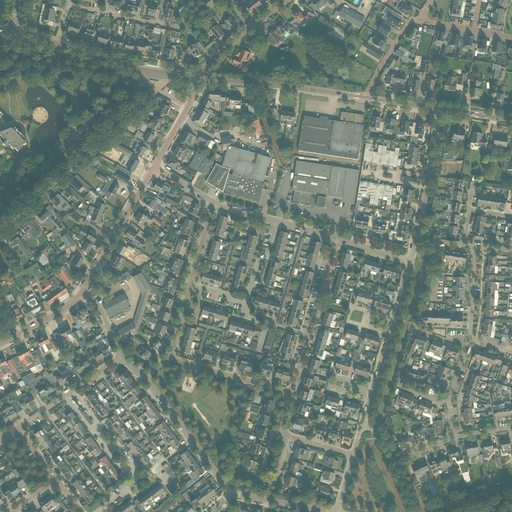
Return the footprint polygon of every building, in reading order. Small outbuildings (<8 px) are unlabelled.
[(116,8),(120,9),(122,0),(110,0),(109,6),(116,7),(116,8)] [(128,6),(127,11),(138,13),(139,8),(140,3),(135,2),(135,0),(129,0),(130,1),(129,1),(128,6)] [(207,0),(203,3),(207,8),(216,1),(215,0),(207,0)] [(252,0),(245,5),(252,14),(262,6),(259,1),(260,0),(261,1),(261,0),(252,0)] [(315,0),(312,3),(318,9),(327,2),(331,6),(334,3),(331,0),(325,0),(325,1),(323,0),(315,0)] [(413,10),(404,5),(406,2),(402,0),(395,0),(395,1),(398,2),(397,5),(401,7),(398,11),(402,14),(403,13),(408,16),(409,14),(410,14),(413,10)] [(171,10),(171,7),(169,7),(170,3),(165,2),(164,6),(163,11),(166,12),(165,19),(173,20),(174,15),(175,16),(175,12),(175,11),(171,10)] [(157,10),(158,6),(147,4),(146,8),(149,8),(148,15),(156,17),(157,12),(157,10)] [(53,17),(54,11),(51,10),(52,7),(47,6),(44,5),(43,11),(45,12),(45,15),(53,17)] [(503,15),(504,10),(500,10),(501,8),(494,6),(495,6),(493,13),(503,15)] [(339,13),(338,16),(344,19),(360,28),(365,19),(349,10),(344,7),(343,7),(341,9),(339,13)] [(396,17),(398,14),(386,7),(382,13),(385,15),(388,18),(387,20),(388,21),(387,21),(392,25),(393,24),(397,27),(401,20),(396,17)] [(295,19),(289,24),(298,29),(301,27),(299,24),(302,21),(303,23),(306,22),(306,23),(311,19),(315,16),(309,12),(307,14),(303,17),(299,12),(293,17),(295,19)] [(52,22),(53,17),(45,15),(44,18),(41,17),(40,23),(48,25),(48,22),(52,22)] [(321,15),(317,21),(324,25),(327,20),(321,15)] [(225,23),(221,25),(227,33),(230,30),(232,31),(237,27),(234,24),(235,23),(231,17),(224,22),(225,23)] [(70,23),(68,32),(74,34),(74,35),(78,36),(81,27),(84,28),(86,22),(87,19),(83,18),(81,25),(77,24),(77,25),(70,23)] [(84,28),(83,31),(86,32),(84,37),(89,39),(89,40),(92,41),(94,34),(95,32),(93,31),(87,30),(89,24),(86,22),(84,28)] [(208,41),(203,45),(208,50),(222,39),(222,38),(225,35),(214,22),(209,27),(211,30),(210,30),(216,38),(209,43),(208,41)] [(388,28),(389,25),(383,22),(378,31),(387,37),(391,30),(388,28)] [(296,32),(293,27),(291,28),(288,25),(286,27),(283,23),(282,24),(282,23),(280,25),(277,28),(278,29),(275,31),(274,29),(268,34),(270,35),(266,41),(274,46),(277,44),(278,45),(283,41),(281,37),(283,35),(283,36),(288,32),(291,36),(296,32)] [(97,31),(96,35),(97,36),(99,36),(97,42),(106,45),(107,42),(108,42),(110,37),(101,34),(102,32),(103,29),(99,28),(97,31)] [(342,43),(347,36),(337,28),(332,35),(342,43)] [(414,43),(413,48),(417,49),(421,36),(416,35),(415,35),(418,31),(413,28),(406,38),(411,41),(414,43)] [(298,35),(306,39),(309,35),(305,33),(301,31),(298,35)] [(436,45),(438,45),(439,44),(443,45),(443,42),(444,42),(445,33),(438,32),(437,40),(436,40),(435,44),(436,45)] [(386,44),(382,41),(383,38),(376,33),(372,39),(375,41),(373,44),(382,50),(383,49),(384,50),(386,47),(385,46),(386,44)] [(113,45),(112,47),(119,49),(120,47),(122,47),(124,41),(118,39),(118,40),(115,39),(117,35),(113,34),(110,45),(111,45),(113,45)] [(450,45),(449,48),(454,49),(456,49),(454,57),(458,58),(460,50),(457,49),(459,39),(460,35),(453,34),(451,40),(450,40),(450,45)] [(151,48),(150,53),(153,53),(152,56),(157,57),(160,58),(160,55),(162,56),(166,36),(162,35),(161,40),(161,42),(162,42),(162,44),(159,44),(159,46),(159,48),(154,47),(155,45),(151,45),(151,48)] [(476,44),(472,43),(473,38),(471,38),(472,37),(469,36),(468,37),(467,37),(464,48),(469,49),(466,60),(472,61),(476,44)] [(480,40),(478,49),(483,50),(483,52),(487,53),(488,47),(486,47),(487,41),(480,40)] [(125,51),(133,52),(134,47),(135,42),(127,41),(126,46),(125,51)] [(187,48),(188,49),(190,55),(192,54),(194,59),(201,55),(198,49),(201,48),(205,53),(208,50),(203,45),(200,41),(197,44),(187,48)] [(137,53),(145,54),(145,50),(149,51),(150,44),(142,42),(142,45),(139,44),(139,45),(137,45),(136,49),(138,49),(137,53)] [(501,44),(494,42),(492,53),(499,54),(500,53),(503,54),(504,46),(501,46),(501,44)] [(176,56),(176,54),(176,49),(176,46),(173,46),(171,48),(171,49),(167,49),(165,58),(170,59),(173,59),(174,56),(176,56)] [(232,65),(238,67),(237,68),(238,68),(238,69),(240,70),(241,70),(242,70),(245,61),(248,62),(251,54),(249,53),(250,49),(245,47),(243,52),(237,50),(234,56),(236,57),(232,65)] [(404,56),(407,51),(400,47),(397,51),(395,54),(399,57),(398,60),(413,65),(414,62),(404,56)] [(176,49),(176,54),(178,55),(178,56),(179,56),(178,60),(185,61),(185,59),(187,59),(188,60),(192,58),(190,55),(188,49),(184,51),(184,52),(179,51),(179,50),(176,49)] [(392,60),(386,68),(390,70),(395,62),(392,60)] [(426,65),(427,61),(423,60),(421,73),(413,72),(412,79),(413,79),(413,80),(412,80),(411,85),(412,85),(412,88),(419,89),(420,81),(418,81),(419,80),(420,80),(420,77),(424,77),(424,73),(426,65)] [(387,78),(386,83),(393,85),(393,83),(400,84),(400,85),(403,85),(404,85),(405,76),(395,74),(395,76),(387,75),(387,78)] [(479,90),(478,90),(480,82),(482,82),(483,77),(473,75),(472,80),(474,81),(473,89),(471,88),(470,93),(471,93),(471,97),(474,98),(477,99),(477,98),(478,98),(478,96),(481,97),(482,91),(479,90)] [(444,90),(455,91),(456,84),(457,84),(458,79),(456,78),(449,77),(448,81),(445,81),(444,90)] [(435,81),(431,81),(431,78),(427,78),(426,86),(427,86),(426,90),(433,91),(435,81)] [(504,94),(506,84),(502,83),(501,86),(500,94),(498,93),(497,101),(503,102),(503,98),(507,98),(507,95),(504,94)] [(227,100),(226,100),(225,107),(230,107),(230,105),(235,106),(236,97),(233,97),(233,96),(227,95),(227,100)] [(160,113),(159,115),(162,117),(163,115),(166,116),(167,116),(167,115),(167,114),(170,108),(165,105),(168,101),(160,96),(158,99),(161,101),(160,103),(162,104),(159,108),(162,109),(160,113)] [(238,97),(236,97),(235,106),(241,106),(241,107),(244,108),(245,100),(242,100),(242,96),(239,96),(238,97)] [(208,101),(206,100),(202,106),(208,109),(212,103),(208,101)] [(248,110),(254,111),(257,111),(257,107),(255,107),(255,102),(252,102),(252,101),(246,100),(245,108),(248,108),(248,110)] [(199,113),(198,115),(205,119),(208,114),(211,116),(213,112),(209,109),(209,111),(201,106),(198,112),(199,113)] [(280,124),(287,125),(289,113),(282,112),(280,124)] [(298,151),(303,152),(358,160),(359,155),(363,125),(361,125),(363,115),(350,113),(350,114),(347,113),(341,112),(340,122),(304,116),(298,151)] [(289,113),(287,125),(290,125),(294,126),(295,114),(289,113)] [(161,124),(163,121),(161,120),(162,117),(159,115),(157,118),(155,121),(153,119),(150,123),(149,123),(143,119),(139,117),(137,121),(141,123),(140,123),(147,127),(148,127),(155,131),(155,130),(154,130),(156,127),(159,129),(161,124)] [(205,119),(198,115),(196,117),(195,116),(192,122),(202,128),(204,125),(205,125),(208,121),(205,119)] [(383,129),(383,124),(380,124),(380,118),(378,118),(378,117),(376,117),(373,117),(373,121),(372,121),(371,128),(376,128),(375,131),(382,132),(383,129)] [(397,132),(398,127),(398,124),(394,124),(395,120),(392,120),(393,119),(390,119),(388,119),(387,123),(386,123),(386,128),(385,130),(390,130),(390,133),(397,134),(397,132)] [(411,136),(412,129),(409,128),(409,122),(407,122),(407,121),(405,121),(405,122),(402,121),(402,125),(401,125),(400,132),(405,132),(404,135),(409,136),(408,141),(407,144),(410,144),(411,136)] [(147,127),(140,123),(138,128),(145,132),(147,127)] [(423,135),(424,128),(423,128),(424,124),(421,124),(421,123),(419,123),(419,124),(417,123),(416,129),(412,129),(411,136),(410,144),(416,145),(416,143),(414,143),(415,137),(418,137),(418,134),(423,135)] [(10,147),(12,149),(26,144),(11,128),(0,132),(0,136),(3,140),(5,139),(11,146),(10,147)] [(148,134),(144,140),(150,143),(154,136),(153,135),(155,132),(149,129),(147,133),(148,134)] [(451,143),(458,144),(459,142),(463,143),(465,131),(457,130),(457,131),(452,131),(451,135),(452,135),(451,141),(451,143)] [(193,136),(186,132),(181,141),(188,144),(191,139),(194,141),(195,138),(193,136)] [(470,143),(478,144),(478,147),(486,148),(487,140),(481,139),(482,134),(473,133),(472,139),(471,139),(470,143)] [(203,146),(207,148),(211,140),(201,135),(198,139),(205,143),(203,146)] [(493,147),(498,147),(498,146),(507,147),(508,139),(500,138),(500,137),(495,136),(493,147)] [(230,171),(223,192),(224,192),(223,193),(231,196),(232,193),(239,195),(239,197),(241,197),(242,196),(258,201),(260,192),(261,189),(263,189),(264,185),(261,184),(261,181),(263,182),(270,158),(232,147),(233,145),(233,146),(235,140),(231,139),(230,137),(221,139),(223,150),(227,150),(222,167),(230,171)] [(371,164),(373,152),(369,151),(371,140),(367,139),(366,143),(363,161),(368,162),(368,163),(368,164),(368,165),(369,165),(370,165),(370,164),(371,164)] [(71,146),(68,149),(71,153),(77,147),(73,142),(70,145),(71,146)] [(116,144),(113,149),(127,157),(125,160),(127,160),(126,162),(123,166),(127,169),(134,173),(139,163),(133,159),(131,158),(133,153),(116,144)] [(409,150),(409,153),(419,155),(420,152),(419,152),(419,149),(414,148),(414,145),(416,145),(410,144),(407,144),(407,150),(409,150)] [(375,163),(380,163),(383,146),(378,145),(377,153),(373,152),(371,164),(372,164),(372,165),(373,165),(373,166),(374,166),(375,165),(375,164),(375,163)] [(133,151),(139,154),(143,156),(147,149),(141,146),(139,149),(135,147),(133,151)] [(387,166),(388,166),(390,155),(386,154),(387,147),(383,146),(380,163),(385,164),(384,166),(384,167),(385,167),(386,168),(386,167),(387,167),(387,166)] [(187,157),(186,156),(188,153),(191,155),(193,151),(186,148),(184,151),(178,147),(173,154),(185,161),(187,157)] [(398,159),(400,149),(399,148),(396,148),(395,148),(394,155),(390,155),(388,166),(389,167),(389,168),(390,168),(391,168),(392,167),(392,165),(397,166),(398,159)] [(198,172),(209,178),(217,164),(206,158),(205,158),(197,153),(189,167),(191,168),(198,172)] [(212,160),(217,163),(221,156),(216,153),(216,154),(214,157),(212,160)] [(505,157),(503,169),(507,170),(511,170),(511,158),(509,158),(505,157)] [(171,159),(167,165),(175,169),(174,169),(177,171),(179,167),(183,170),(185,167),(175,161),(171,159)] [(408,159),(407,162),(405,162),(404,168),(411,169),(411,165),(417,166),(417,164),(418,164),(418,161),(408,159)] [(316,207),(325,208),(326,198),(329,196),(342,198),(346,203),(354,204),(359,171),(296,161),(292,191),(295,191),(293,201),(293,203),(297,204),(297,202),(306,203),(305,205),(310,206),(310,205),(316,206),(316,207)] [(444,165),(443,174),(453,176),(454,167),(457,168),(458,162),(447,162),(446,166),(444,165)] [(223,192),(230,171),(222,167),(217,164),(209,178),(206,182),(206,183),(208,185),(207,186),(209,187),(210,186),(214,188),(216,190),(217,188),(223,192)] [(130,178),(132,173),(117,165),(115,169),(121,173),(117,180),(121,183),(122,181),(128,184),(130,179),(130,178)] [(191,168),(188,173),(195,177),(198,172),(191,168)] [(75,179),(70,183),(78,191),(82,187),(88,192),(91,189),(80,179),(78,181),(75,179)] [(448,190),(450,191),(457,192),(458,189),(463,189),(464,181),(447,179),(447,182),(452,183),(452,187),(449,187),(448,190)] [(108,181),(101,193),(106,195),(105,197),(108,200),(111,194),(114,195),(119,186),(114,184),(112,183),(112,184),(108,181)] [(357,200),(356,206),(358,207),(358,206),(359,207),(360,201),(361,201),(362,197),(366,197),(366,194),(368,183),(367,182),(367,181),(366,181),(365,181),(365,182),(364,184),(359,183),(357,200)] [(160,193),(166,196),(170,189),(164,186),(158,182),(156,185),(155,185),(154,187),(154,188),(154,189),(160,192),(160,193)] [(369,183),(368,183),(366,194),(371,195),(369,204),(373,205),(376,186),(372,185),(372,183),(372,182),(371,182),(370,182),(369,182),(369,183)] [(381,186),(376,186),(373,205),(378,206),(379,196),(383,197),(385,185),(384,185),(384,184),(383,184),(382,184),(381,185),(381,186)] [(386,185),(385,185),(383,197),(383,200),(387,201),(385,210),(390,211),(392,195),(393,188),(388,188),(389,186),(389,185),(388,185),(387,184),(386,185)] [(81,198),(71,188),(69,191),(66,188),(61,193),(62,194),(61,194),(63,196),(64,196),(67,199),(70,196),(71,197),(72,196),(78,201),(81,198)] [(404,192),(403,196),(414,197),(414,194),(413,194),(414,191),(407,190),(408,189),(402,188),(401,191),(404,192)] [(89,192),(88,193),(94,199),(95,199),(98,195),(92,189),(89,192)] [(446,202),(447,202),(456,203),(456,200),(461,201),(462,193),(457,192),(450,191),(449,194),(451,194),(450,199),(447,199),(446,197),(440,196),(440,201),(446,202)] [(165,201),(176,207),(179,201),(168,195),(165,201)] [(147,200),(148,201),(148,200),(155,205),(156,202),(157,201),(150,196),(147,200)] [(187,197),(185,200),(191,204),(190,208),(189,207),(187,211),(191,212),(197,215),(197,213),(198,213),(199,210),(198,210),(199,207),(199,206),(196,204),(197,202),(187,196),(187,197)] [(412,203),(412,200),(413,201),(414,197),(403,196),(403,199),(400,198),(399,204),(406,205),(406,202),(412,203)] [(52,204),(55,207),(57,209),(60,207),(65,211),(70,207),(61,198),(59,200),(58,199),(57,199),(55,197),(53,198),(50,200),(51,200),(50,201),(53,204),(52,204)] [(166,215),(169,211),(160,205),(156,202),(155,205),(148,200),(148,201),(145,204),(155,211),(156,209),(166,215)] [(446,210),(446,214),(454,215),(454,212),(459,212),(461,204),(456,203),(447,202),(447,204),(448,204),(447,210),(446,210)] [(88,210),(90,210),(94,212),(96,213),(96,212),(102,214),(105,206),(98,203),(95,209),(90,206),(88,210)] [(401,210),(400,214),(411,215),(411,212),(411,209),(405,208),(406,205),(407,206),(406,205),(399,204),(398,210),(401,210)] [(358,228),(361,228),(363,218),(360,217),(360,215),(357,214),(358,207),(356,206),(355,214),(354,214),(353,221),(357,221),(356,227),(358,227),(358,228)] [(75,211),(81,216),(83,212),(77,207),(75,211)] [(39,212),(36,215),(42,221),(47,216),(60,230),(64,227),(52,210),(47,214),(44,210),(40,213),(39,212)] [(74,217),(73,218),(79,223),(83,219),(73,210),(70,214),(74,217)] [(94,212),(90,210),(88,215),(92,217),(90,220),(98,223),(102,214),(96,212),(96,213),(94,212)] [(187,218),(184,227),(192,230),(194,223),(192,222),(193,218),(190,216),(179,210),(177,212),(187,218)] [(152,221),(147,218),(144,216),(140,213),(140,214),(139,213),(137,216),(138,217),(136,220),(140,223),(143,225),(145,221),(150,224),(152,221)] [(460,216),(454,215),(446,214),(443,213),(443,217),(446,217),(447,217),(449,217),(448,222),(450,223),(459,224),(460,216)] [(410,218),(411,215),(400,214),(400,217),(397,216),(396,222),(403,223),(404,220),(409,221),(410,218)] [(371,223),(372,219),(373,217),(367,216),(367,215),(364,215),(363,218),(361,228),(364,229),(365,228),(367,228),(368,223),(371,223)] [(220,216),(219,223),(227,225),(228,219),(220,216)] [(380,223),(377,222),(378,220),(372,219),(371,223),(371,226),(374,226),(373,232),(376,232),(376,233),(379,233),(380,223)] [(389,229),(390,224),(390,222),(384,221),(384,223),(380,223),(379,233),(382,234),(382,233),(385,233),(386,228),(389,229)] [(408,230),(408,227),(403,226),(403,223),(396,222),(395,228),(394,231),(398,231),(408,233),(409,230),(408,230)] [(26,223),(20,228),(22,231),(19,233),(24,238),(32,231),(37,237),(40,234),(32,225),(30,228),(26,223)] [(219,223),(217,229),(225,231),(227,225),(219,223)] [(192,230),(184,227),(181,226),(179,232),(189,236),(192,230)] [(439,236),(451,238),(452,235),(457,236),(458,227),(450,226),(449,233),(440,231),(439,236)] [(86,238),(94,243),(97,237),(94,235),(94,234),(90,231),(88,234),(81,229),(79,233),(86,238)] [(146,233),(152,239),(155,235),(149,229),(146,233)] [(225,231),(217,229),(215,235),(223,237),(225,231)] [(145,243),(142,242),(135,237),(137,235),(130,230),(125,236),(132,241),(131,243),(130,243),(138,248),(138,246),(141,248),(140,250),(144,253),(146,249),(142,247),(145,243)] [(408,233),(398,231),(397,234),(394,234),(393,240),(400,241),(402,241),(402,238),(406,239),(407,236),(408,236),(408,233)] [(281,232),(279,238),(287,240),(289,234),(281,232)] [(7,240),(12,247),(16,245),(18,243),(18,244),(24,253),(29,249),(24,242),(21,237),(18,239),(14,233),(11,235),(12,236),(7,240)] [(66,243),(69,248),(75,244),(67,233),(61,238),(65,244),(66,243)] [(250,235),(248,241),(256,244),(258,238),(250,235)] [(178,246),(186,249),(189,242),(181,239),(180,239),(177,238),(175,244),(178,246)] [(279,238),(277,244),(285,246),(287,240),(279,238)] [(248,244),(247,247),(254,250),(256,244),(248,241),(245,240),(244,243),(248,244)] [(83,247),(81,250),(83,251),(88,253),(92,246),(85,243),(82,241),(80,245),(83,247)] [(213,241),(211,247),(220,250),(221,243),(213,241)] [(313,241),(311,248),(319,250),(321,244),(313,241)] [(277,244),(276,250),(283,252),(285,246),(277,244)] [(117,253),(123,256),(124,255),(128,257),(130,254),(126,251),(127,249),(121,245),(117,253)] [(153,248),(159,254),(162,250),(157,245),(153,248)] [(186,249),(178,246),(175,252),(183,255),(186,249)] [(211,247),(210,253),(218,256),(220,250),(211,247)] [(247,247),(245,253),(253,256),(254,250),(247,247)] [(311,248),(310,254),(318,256),(319,250),(311,248)] [(282,258),(283,252),(276,250),(274,256),(277,257),(276,260),(281,261),(282,258)] [(218,256),(210,253),(208,260),(216,262),(218,256)] [(251,262),(253,256),(245,253),(243,259),(251,262)] [(343,253),(341,259),(349,261),(351,255),(343,253)] [(37,258),(42,266),(49,262),(44,254),(37,258)] [(53,264),(58,260),(53,254),(49,258),(53,264)] [(310,254),(308,260),(316,262),(318,256),(310,254)] [(66,263),(67,261),(63,255),(58,258),(63,265),(66,263)] [(66,263),(72,266),(73,265),(78,268),(83,261),(73,255),(69,262),(68,261),(67,261),(66,263)] [(111,263),(117,266),(116,268),(120,270),(122,265),(125,261),(115,256),(111,263)] [(175,258),(173,265),(180,268),(183,261),(175,258)] [(349,261),(341,259),(339,265),(347,268),(349,261)] [(56,271),(65,284),(71,279),(63,266),(59,260),(52,265),(56,271)] [(316,262),(308,260),(306,266),(314,268),(316,262)] [(366,269),(371,271),(373,263),(370,262),(366,261),(364,269),(362,268),(360,275),(364,276),(366,269)] [(270,268),(278,270),(280,264),(272,262),(270,268)] [(374,279),(379,281),(381,274),(378,273),(381,265),(377,264),(374,263),(373,263),(371,271),(376,272),(374,279)] [(180,268),(173,265),(170,264),(169,268),(167,267),(166,270),(170,271),(170,272),(178,275),(180,268)] [(294,265),(291,274),(294,274),(295,269),(299,270),(300,267),(294,265)] [(240,266),(238,272),(246,274),(247,268),(240,266)] [(381,274),(379,281),(383,282),(385,275),(390,277),(393,269),(392,269),(389,268),(385,267),(383,274),(381,274)] [(270,268),(269,274),(276,276),(278,270),(270,268)] [(393,269),(390,277),(398,279),(400,271),(396,270),(393,269)] [(113,270),(110,274),(120,279),(123,281),(131,277),(128,272),(122,275),(117,273),(113,270)] [(157,270),(156,273),(164,276),(163,280),(162,282),(163,283),(175,287),(176,285),(177,281),(173,279),(170,278),(169,278),(168,278),(168,277),(166,276),(167,274),(163,272),(157,270)] [(306,271),(304,277),(312,280),(314,274),(306,271)] [(238,272),(236,278),(244,280),(246,274),(238,272)] [(340,272),(338,278),(346,280),(348,274),(340,272)] [(133,336),(136,334),(138,333),(142,318),(143,315),(149,295),(150,292),(151,289),(149,287),(143,275),(141,273),(133,278),(142,294),(133,323),(117,332),(122,342),(133,336)] [(202,281),(208,283),(210,275),(204,273),(202,281)] [(269,274),(267,280),(274,282),(276,276),(269,274)] [(152,279),(143,275),(149,287),(152,279)] [(208,283),(214,285),(216,277),(210,275),(208,283)] [(53,293),(51,295),(50,295),(55,301),(61,297),(67,292),(63,286),(62,286),(58,281),(58,282),(54,277),(48,281),(53,287),(50,290),(53,293)] [(216,277),(214,285),(220,287),(222,279),(216,277)] [(304,277),(302,283),(310,286),(312,280),(304,277)] [(41,281),(43,284),(47,290),(51,286),(45,278),(41,281)] [(236,278),(234,284),(242,286),(244,280),(236,278)] [(338,278),(337,284),(344,286),(346,280),(338,278)] [(274,282),(267,280),(265,286),(273,288),(274,282)] [(163,283),(162,285),(163,288),(165,288),(164,291),(172,294),(175,287),(163,283)] [(302,283),(300,290),(309,292),(310,286),(302,283)] [(43,284),(40,286),(41,288),(44,292),(46,294),(48,297),(44,299),(49,306),(55,301),(50,295),(51,295),(47,290),(43,284)] [(242,286),(234,284),(233,290),(240,293),(242,286)] [(337,284),(335,290),(342,293),(344,286),(337,284)] [(0,298),(3,304),(8,302),(0,286),(0,298)] [(288,286),(285,294),(290,296),(293,297),(294,294),(289,292),(290,287),(288,286)] [(377,286),(374,296),(377,296),(377,298),(376,301),(375,306),(377,307),(378,307),(381,308),(383,300),(384,297),(380,295),(380,294),(379,294),(379,293),(381,287),(377,286)] [(357,296),(356,301),(359,302),(359,303),(362,304),(364,294),(365,290),(360,289),(359,291),(358,292),(357,296)] [(309,292),(300,290),(299,296),(307,298),(309,292)] [(342,293),(335,290),(333,296),(341,299),(342,293)] [(24,291),(21,293),(26,303),(29,308),(32,314),(41,310),(39,305),(38,303),(37,304),(34,298),(30,300),(28,297),(27,297),(24,291)] [(21,293),(18,294),(22,300),(24,304),(25,307),(24,307),(26,310),(23,311),(24,313),(26,318),(32,314),(29,308),(26,303),(21,293)] [(111,301),(103,305),(108,316),(109,317),(112,315),(112,314),(112,313),(115,311),(116,314),(117,314),(128,309),(127,308),(127,307),(130,305),(129,304),(124,294),(111,301)] [(364,294),(362,304),(364,304),(365,303),(368,304),(369,299),(370,296),(364,294)] [(161,298),(161,301),(163,302),(162,305),(162,306),(166,307),(171,309),(174,301),(170,300),(170,299),(165,298),(162,296),(161,298)] [(254,305),(260,307),(262,299),(256,297),(254,305)] [(381,308),(381,309),(387,311),(390,302),(390,300),(389,300),(389,298),(384,297),(383,300),(381,308)] [(260,307),(266,309),(268,301),(262,299),(260,307)] [(295,300),(293,306),(301,308),(303,302),(295,300)] [(266,309),(272,311),(274,303),(268,301),(266,309)] [(274,303),(272,311),(278,312),(280,304),(274,303)] [(11,312),(12,315),(12,316),(16,322),(17,322),(19,321),(19,320),(23,318),(19,312),(15,304),(11,306),(14,311),(11,312)] [(293,306),(292,312),(299,315),(301,308),(293,306)] [(80,311),(79,311),(79,312),(84,319),(87,324),(88,324),(89,324),(89,323),(90,322),(88,317),(86,318),(85,317),(88,315),(84,308),(80,311)] [(170,315),(166,313),(161,311),(158,318),(167,322),(170,315)] [(287,318),(290,318),(298,321),(299,315),(292,312),(288,311),(287,318)] [(77,313),(72,316),(74,320),(73,321),(75,324),(76,323),(76,324),(77,325),(80,323),(81,326),(86,323),(87,325),(87,324),(84,319),(79,312),(78,313),(77,314),(77,313)] [(326,312),(324,319),(331,321),(333,315),(326,312)] [(143,315),(142,318),(146,320),(155,323),(156,320),(147,316),(143,315)] [(282,316),(279,315),(277,324),(285,326),(286,323),(283,322),(284,317),(282,316)] [(450,316),(450,324),(450,327),(450,325),(451,325),(451,327),(461,328),(461,326),(462,326),(462,328),(463,316),(451,316),(450,316)] [(298,321),(290,318),(288,325),(296,327),(298,321)] [(335,323),(336,322),(331,321),(324,319),(322,325),(329,327),(330,324),(335,325),(335,323)] [(229,330),(235,331),(238,323),(232,322),(229,330)] [(235,331),(242,333),(244,325),(238,323),(235,331)] [(167,328),(162,326),(157,324),(155,332),(164,335),(167,328)] [(242,333),(248,335),(250,327),(244,325),(242,333)] [(484,327),(483,332),(491,333),(491,332),(495,333),(496,327),(492,326),(482,325),(481,327),(484,327)] [(74,340),(71,335),(72,334),(70,331),(68,327),(63,329),(70,342),(73,341),(74,340)] [(250,327),(248,335),(254,337),(256,329),(250,327)] [(188,328),(186,334),(194,336),(196,330),(188,328)] [(70,342),(63,329),(59,331),(61,336),(63,339),(65,344),(68,343),(70,342)] [(278,329),(276,338),(278,339),(280,333),(283,334),(284,331),(278,329)] [(348,329),(345,339),(344,340),(350,342),(351,339),(354,330),(351,329),(351,330),(348,329)] [(321,330),(320,337),(327,339),(329,333),(321,330)] [(357,331),(354,330),(351,339),(357,341),(360,333),(356,332),(357,331)] [(79,338),(75,332),(73,333),(80,349),(83,347),(80,342),(81,342),(79,338)] [(136,334),(133,336),(142,345),(145,343),(136,334)] [(161,339),(162,338),(155,334),(154,337),(155,338),(150,345),(157,350),(162,344),(159,342),(161,339)] [(193,341),(194,336),(186,334),(185,340),(193,342),(193,341)] [(288,335),(286,341),(294,343),(296,337),(288,335)] [(358,350),(357,353),(361,354),(363,347),(362,347),(363,346),(366,347),(366,346),(370,347),(370,345),(373,337),(369,336),(366,335),(363,344),(360,343),(360,345),(360,346),(359,346),(358,350)] [(414,344),(419,345),(422,337),(417,335),(414,344)] [(46,336),(41,338),(48,351),(53,349),(46,336)] [(59,337),(55,339),(61,351),(65,348),(59,337)] [(320,337),(318,343),(326,345),(327,339),(320,337)] [(373,337),(370,345),(373,346),(372,349),(376,350),(379,339),(376,338),(373,337)] [(423,351),(426,352),(427,347),(425,346),(427,339),(422,337),(419,345),(418,349),(423,351)] [(48,351),(41,338),(36,341),(37,342),(35,342),(38,348),(40,347),(40,348),(41,348),(43,354),(44,355),(47,354),(49,353),(48,351)] [(185,340),(183,346),(191,348),(193,342),(185,340)] [(208,360),(210,361),(213,352),(209,351),(210,347),(208,346),(210,341),(207,340),(204,350),(206,350),(204,360),(208,362),(208,360)] [(286,341),(284,347),(292,349),(294,343),(286,341)] [(435,351),(438,342),(433,341),(430,348),(427,347),(426,352),(429,353),(429,352),(434,354),(435,351)] [(441,351),(442,348),(443,344),(438,342),(435,351),(434,354),(434,355),(435,355),(437,354),(438,352),(440,353),(439,356),(442,357),(443,355),(442,355),(443,352),(441,351)] [(318,343),(316,349),(324,351),(326,345),(318,343)] [(102,346),(97,349),(98,352),(102,358),(108,355),(106,352),(109,350),(107,346),(104,349),(102,346)] [(137,352),(145,361),(152,355),(143,346),(137,352)] [(191,348),(183,346),(181,352),(189,354),(191,348)] [(451,356),(454,348),(449,346),(447,350),(445,349),(444,349),(443,352),(442,355),(443,355),(442,357),(445,358),(446,355),(451,356)] [(284,347),(282,353),(290,355),(292,349),(284,347)] [(454,348),(451,356),(450,359),(454,360),(454,361),(456,362),(458,355),(457,355),(459,350),(454,348)] [(21,351),(27,364),(28,364),(28,366),(30,369),(34,366),(33,363),(25,349),(21,351)] [(235,362),(238,363),(242,350),(239,349),(237,356),(235,355),(234,358),(230,357),(228,366),(234,368),(235,362)] [(324,351),(316,349),(314,355),(322,357),(324,351)] [(213,350),(213,352),(210,361),(216,362),(219,351),(213,350)] [(239,369),(245,371),(248,362),(245,361),(245,358),(243,358),(245,351),(242,350),(238,363),(241,364),(239,369)] [(472,357),(478,359),(480,352),(475,350),(472,357)] [(478,359),(483,361),(486,351),(484,350),(483,353),(480,352),(478,359)] [(22,360),(25,365),(24,366),(27,372),(31,371),(27,364),(21,351),(16,354),(18,357),(15,358),(17,362),(22,360)] [(34,351),(30,353),(37,365),(41,363),(40,362),(38,358),(34,351)] [(98,352),(93,355),(94,357),(97,361),(102,358),(98,352)] [(222,364),(228,366),(230,357),(227,356),(228,353),(225,352),(222,364)] [(290,355),(282,353),(280,359),(288,362),(290,355)] [(494,364),(501,366),(502,362),(504,357),(497,355),(496,357),(496,358),(494,364)] [(494,365),(494,364),(496,358),(496,357),(490,356),(488,363),(487,365),(490,366),(490,364),(494,365)] [(336,368),(342,370),(345,362),(341,361),(342,358),(339,357),(336,368)] [(3,358),(0,359),(0,362),(7,376),(11,374),(8,369),(6,366),(7,365),(3,358)] [(345,362),(342,370),(349,372),(352,361),(349,360),(349,359),(346,358),(345,362)] [(7,361),(11,369),(15,367),(12,359),(7,361)] [(275,378),(281,379),(284,371),(280,370),(281,367),(279,366),(280,361),(277,360),(275,367),(276,367),(274,372),(277,373),(275,378)] [(312,360),(311,366),(318,368),(320,362),(312,360)] [(86,361),(80,364),(84,370),(89,367),(86,361)] [(501,370),(508,372),(510,366),(511,363),(504,361),(501,370)] [(84,370),(80,364),(79,362),(74,365),(78,373),(84,370)] [(248,362),(245,371),(252,373),(254,364),(248,362)] [(284,371),(281,379),(287,381),(290,372),(288,372),(289,367),(291,368),(292,365),(286,363),(285,366),(284,371)] [(355,373),(362,375),(364,367),(364,366),(365,364),(362,363),(360,364),(358,363),(355,373)] [(258,372),(263,374),(266,365),(260,364),(258,372)] [(266,365),(263,374),(266,375),(265,376),(269,378),(270,376),(272,367),(266,365)] [(318,368),(311,366),(309,372),(316,374),(318,368)] [(364,367),(362,375),(368,377),(371,368),(364,366),(364,367)] [(412,379),(414,380),(417,371),(418,367),(413,366),(412,369),(409,380),(411,381),(412,379)] [(440,366),(439,371),(449,375),(450,373),(448,372),(449,369),(447,368),(440,366)] [(68,373),(66,369),(60,373),(66,382),(71,379),(68,373)] [(123,382),(129,377),(125,372),(123,374),(120,370),(114,375),(117,379),(120,383),(123,382)] [(48,382),(42,386),(47,395),(53,391),(49,385),(53,383),(48,375),(46,371),(43,373),(47,380),(48,382)] [(439,371),(437,376),(446,380),(447,377),(448,377),(449,375),(439,371)] [(422,372),(419,383),(422,384),(422,382),(425,383),(426,378),(428,374),(422,372)] [(21,378),(25,385),(35,378),(32,373),(21,378)] [(51,374),(48,375),(53,383),(57,381),(60,386),(66,382),(60,373),(54,377),(53,376),(51,374)] [(473,373),(471,379),(478,381),(480,376),(473,373)] [(437,376),(435,382),(446,385),(447,383),(445,382),(446,380),(437,376)] [(123,385),(124,388),(126,387),(133,382),(129,377),(123,382),(124,384),(123,385)] [(303,385),(307,386),(310,387),(312,380),(305,378),(303,385)] [(106,381),(113,389),(115,387),(115,388),(115,387),(109,379),(106,381)] [(471,379),(469,384),(477,386),(479,387),(480,384),(478,384),(478,381),(471,379)] [(128,389),(130,392),(136,387),(133,382),(126,387),(124,388),(126,390),(128,389)] [(446,385),(435,382),(433,387),(442,390),(443,387),(445,388),(446,385)] [(32,390),(35,395),(39,393),(42,398),(47,395),(42,386),(36,389),(32,384),(29,386),(32,390)] [(123,403),(126,406),(137,398),(135,396),(140,392),(136,387),(130,392),(132,394),(130,395),(131,397),(123,403)] [(466,394),(466,395),(466,394),(473,397),(475,391),(465,388),(464,390),(467,391),(466,394)] [(97,396),(101,393),(100,391),(97,393),(95,390),(86,397),(88,399),(88,400),(89,402),(89,403),(97,396)] [(299,399),(303,400),(309,402),(311,394),(309,393),(301,391),(299,399)] [(22,395),(23,398),(29,407),(35,404),(31,398),(29,399),(25,393),(22,395)] [(399,402),(404,405),(408,395),(406,394),(402,393),(401,397),(398,396),(396,400),(394,405),(397,406),(399,402)] [(466,395),(464,402),(473,403),(475,397),(473,397),(466,394),(466,395)] [(414,405),(416,401),(413,400),(414,398),(410,396),(411,396),(408,395),(404,405),(408,406),(408,405),(410,407),(413,408),(414,405)] [(93,407),(102,401),(100,397),(99,398),(97,396),(89,403),(91,405),(91,404),(92,405),(92,404),(94,407),(93,407)] [(326,405),(332,406),(334,397),(332,396),(331,397),(328,397),(326,405)] [(143,406),(143,407),(149,402),(145,397),(139,401),(141,403),(136,407),(138,410),(143,406)] [(334,397),(332,406),(334,407),(334,410),(340,412),(342,406),(338,405),(340,400),(337,399),(337,398),(334,397)] [(23,398),(21,399),(23,403),(20,404),(24,410),(29,407),(23,398)] [(262,403),(262,404),(264,404),(263,408),(263,409),(266,410),(271,411),(274,401),(264,398),(262,403)] [(97,413),(107,405),(109,404),(107,402),(108,402),(105,399),(102,401),(93,407),(94,407),(96,409),(95,410),(97,412),(97,413)] [(423,413),(427,402),(425,401),(425,402),(421,401),(421,402),(418,401),(416,406),(415,409),(418,410),(420,411),(423,413)] [(12,406),(5,410),(11,419),(16,416),(13,410),(17,408),(14,402),(11,404),(12,406)] [(143,407),(147,412),(153,407),(149,402),(143,407)] [(347,411),(351,412),(353,404),(350,403),(348,402),(348,403),(346,402),(343,413),(346,414),(347,411)] [(429,418),(431,417),(437,414),(435,414),(437,409),(432,407),(433,405),(429,404),(430,403),(427,402),(423,413),(422,415),(429,418)] [(310,412),(307,411),(308,407),(300,404),(299,408),(298,407),(296,413),(304,415),(304,417),(308,418),(310,412)] [(353,404),(351,412),(350,416),(353,417),(353,416),(357,417),(358,412),(360,406),(353,404)] [(504,404),(499,405),(501,419),(507,418),(507,416),(506,416),(504,404)] [(107,417),(110,414),(115,411),(116,410),(115,407),(113,407),(110,409),(107,405),(97,413),(99,415),(100,415),(101,417),(105,414),(107,417)] [(501,419),(499,405),(493,406),(494,415),(495,420),(501,419)] [(147,412),(150,416),(151,416),(157,412),(153,407),(147,412)] [(11,419),(5,410),(2,411),(4,415),(1,416),(3,418),(3,420),(2,420),(4,423),(5,422),(5,423),(9,421),(9,422),(12,421),(11,419)] [(109,420),(112,425),(120,419),(121,419),(117,414),(117,413),(115,411),(110,414),(112,417),(108,420),(109,420)] [(66,421),(68,423),(75,418),(71,413),(71,412),(68,414),(64,418),(63,418),(66,422),(66,421)] [(151,416),(150,416),(147,419),(148,421),(151,424),(160,417),(157,412),(151,416)] [(432,424),(433,428),(444,426),(443,424),(442,420),(440,420),(440,417),(438,417),(437,414),(431,417),(429,418),(430,424),(432,424)] [(259,424),(267,426),(269,417),(262,415),(259,424)] [(307,428),(309,420),(302,418),(298,417),(297,421),(295,420),(293,428),(301,430),(302,427),(307,428)] [(67,424),(71,429),(79,423),(75,418),(68,423),(67,424)] [(112,425),(116,430),(124,424),(121,419),(120,419),(112,425)] [(156,427),(161,433),(167,428),(164,425),(165,425),(163,422),(156,427)] [(47,433),(44,428),(45,427),(43,423),(36,429),(38,432),(34,435),(38,440),(45,435),(47,433)] [(71,429),(74,434),(82,428),(79,423),(71,429)] [(116,430),(120,435),(128,429),(124,424),(116,430)] [(316,435),(324,437),(326,428),(319,426),(316,435)] [(444,433),(443,429),(444,429),(444,426),(433,428),(433,431),(434,431),(434,433),(433,433),(434,437),(442,436),(441,433),(444,433)] [(415,441),(417,445),(422,442),(421,438),(425,437),(422,427),(415,430),(416,433),(414,433),(415,435),(412,437),(414,441),(415,441)] [(82,428),(74,434),(78,439),(87,433),(86,433),(82,428)] [(157,435),(161,440),(165,438),(171,433),(169,431),(167,428),(161,433),(157,435)] [(252,436),(258,438),(263,439),(265,431),(257,428),(256,433),(253,432),(252,436)] [(133,436),(132,434),(128,429),(120,435),(124,440),(123,440),(124,440),(126,438),(128,441),(133,436)] [(328,438),(332,439),(332,440),(333,440),(333,441),(334,441),(334,440),(335,440),(336,440),(339,431),(335,430),(335,432),(330,430),(328,438)] [(348,435),(349,432),(345,431),(342,442),(350,445),(352,436),(348,435)] [(169,443),(175,439),(173,436),(173,435),(171,433),(165,438),(161,440),(166,446),(169,443)] [(38,440),(42,445),(48,440),(45,435),(38,440)] [(136,444),(133,441),(137,438),(135,435),(133,436),(128,441),(129,443),(127,445),(128,445),(131,450),(138,445),(137,443),(136,444)] [(408,444),(411,442),(409,438),(408,436),(405,438),(400,440),(401,441),(397,443),(401,451),(408,448),(409,448),(409,447),(408,444)] [(85,446),(86,448),(93,442),(90,437),(87,439),(85,437),(81,440),(83,443),(84,442),(86,445),(85,446)] [(259,451),(261,446),(258,445),(259,442),(254,440),(252,440),(250,439),(245,438),(244,441),(251,443),(250,447),(253,448),(252,453),(258,455),(259,454),(260,455),(261,452),(259,451)] [(175,439),(169,443),(171,446),(167,449),(169,451),(168,452),(170,455),(175,451),(174,448),(179,444),(177,442),(175,439)] [(511,449),(511,450),(510,444),(510,439),(506,440),(506,441),(500,442),(501,447),(502,453),(507,453),(509,454),(511,454),(511,453),(511,449)] [(42,445),(46,450),(52,445),(48,440),(42,445)] [(482,449),(484,458),(486,458),(488,459),(490,455),(489,454),(488,451),(493,450),(493,452),(498,451),(497,445),(493,445),(492,441),(487,442),(487,441),(483,442),(484,448),(482,449)] [(89,448),(91,451),(97,447),(93,442),(86,448),(88,449),(89,448)] [(465,445),(466,450),(467,456),(479,454),(477,443),(465,445)] [(131,450),(135,455),(143,449),(139,444),(138,445),(131,450)] [(52,445),(46,450),(49,455),(56,450),(52,445)] [(92,456),(94,458),(101,452),(97,447),(91,451),(92,452),(90,453),(92,456)] [(296,449),(294,456),(298,457),(298,458),(307,460),(310,451),(311,448),(307,447),(306,450),(303,449),(302,450),(296,449)] [(449,451),(451,456),(451,458),(455,457),(456,461),(458,460),(459,462),(464,461),(462,457),(461,453),(458,454),(456,448),(453,449),(453,450),(449,451)] [(135,455),(139,460),(146,455),(145,453),(143,449),(135,455)] [(184,462),(190,457),(188,454),(186,451),(180,456),(182,458),(178,461),(181,464),(184,462)] [(52,460),(56,465),(63,460),(65,458),(67,457),(64,454),(60,458),(59,455),(52,460)] [(437,458),(438,461),(442,468),(443,472),(447,470),(446,468),(449,466),(450,467),(452,466),(449,459),(446,460),(443,454),(439,456),(439,457),(437,458)] [(146,463),(149,461),(150,460),(147,456),(147,457),(146,455),(139,460),(143,465),(142,465),(143,465),(144,464),(146,463)] [(254,469),(256,462),(252,461),(253,458),(251,457),(245,456),(243,462),(247,463),(244,471),(249,473),(250,468),(254,469)] [(323,461),(324,461),(323,464),(327,465),(327,466),(336,469),(338,462),(334,460),(335,459),(334,458),(326,456),(325,457),(324,457),(323,461)] [(95,461),(100,468),(108,462),(104,457),(105,457),(101,460),(99,457),(96,460),(95,461)] [(184,462),(188,467),(195,462),(193,460),(190,457),(184,462)] [(0,467),(0,468),(1,468),(10,462),(8,458),(4,461),(2,458),(0,459),(0,467)] [(56,465),(60,470),(69,463),(65,458),(63,460),(56,465)] [(91,463),(95,461),(96,460),(94,458),(87,463),(85,461),(86,461),(84,458),(81,460),(86,467),(91,463)] [(438,461),(435,462),(434,460),(432,461),(431,458),(427,460),(429,465),(434,474),(437,472),(437,470),(442,468),(438,461)] [(104,473),(106,471),(112,467),(108,462),(100,468),(104,473)] [(192,472),(199,468),(196,465),(196,464),(195,462),(188,467),(185,469),(189,475),(190,474),(192,472)] [(290,471),(295,472),(298,473),(299,469),(303,470),(304,466),(292,462),(290,471)] [(418,475),(425,472),(430,483),(434,481),(425,462),(412,468),(416,476),(418,475)] [(60,470),(64,475),(70,470),(73,468),(69,463),(60,470)] [(107,476),(109,477),(116,472),(112,467),(106,471),(109,474),(107,476)] [(197,477),(203,473),(201,471),(199,468),(192,472),(190,474),(189,475),(192,478),(188,481),(187,482),(185,484),(185,485),(187,488),(189,487),(199,479),(197,477)] [(70,470),(64,475),(67,480),(74,475),(70,470)] [(325,475),(324,480),(330,482),(330,481),(332,482),(335,474),(324,471),(323,474),(325,475)] [(116,472),(109,477),(109,478),(106,479),(110,485),(120,477),(116,472)] [(72,484),(76,489),(83,484),(79,479),(80,479),(78,476),(76,478),(73,480),(75,482),(72,484)] [(288,477),(286,486),(294,488),(294,487),(296,483),(300,484),(302,484),(303,484),(303,481),(309,483),(310,480),(310,479),(303,477),(301,477),(300,481),(288,477)] [(12,487),(9,489),(13,496),(19,492),(13,483),(10,484),(10,485),(12,487)] [(76,489),(80,494),(87,489),(83,484),(76,489)] [(205,490),(210,497),(215,493),(210,487),(208,484),(203,488),(205,490)] [(313,494),(317,496),(318,494),(327,497),(328,494),(329,495),(330,490),(327,489),(327,487),(318,484),(316,491),(314,490),(313,494)] [(158,486),(153,490),(160,499),(160,500),(163,497),(161,494),(163,492),(165,491),(163,488),(161,490),(158,486)] [(3,493),(2,493),(4,496),(7,500),(9,498),(10,500),(14,497),(13,496),(9,489),(3,493)] [(80,494),(84,499),(90,494),(87,489),(80,494)] [(153,490),(148,493),(155,503),(160,499),(153,490)] [(205,490),(200,494),(205,501),(210,497),(205,490)] [(205,501),(200,494),(199,492),(197,494),(198,495),(195,498),(200,504),(201,505),(203,503),(203,502),(205,501)] [(148,493),(143,497),(149,506),(150,506),(155,503),(148,493)] [(90,494),(84,499),(88,504),(94,499),(90,494)] [(49,497),(44,501),(51,509),(53,508),(59,503),(64,511),(66,509),(58,498),(56,500),(55,499),(52,501),(49,497)] [(149,506),(143,497),(138,501),(140,503),(136,506),(139,510),(141,511),(146,511),(144,509),(149,506)] [(200,504),(195,498),(190,502),(195,508),(200,504)] [(43,510),(40,511),(47,511),(51,509),(44,501),(42,503),(41,502),(40,503),(41,503),(39,504),(43,510)] [(129,502),(124,505),(129,511),(133,508),(136,511),(139,510),(136,506),(135,503),(132,505),(129,502)]
